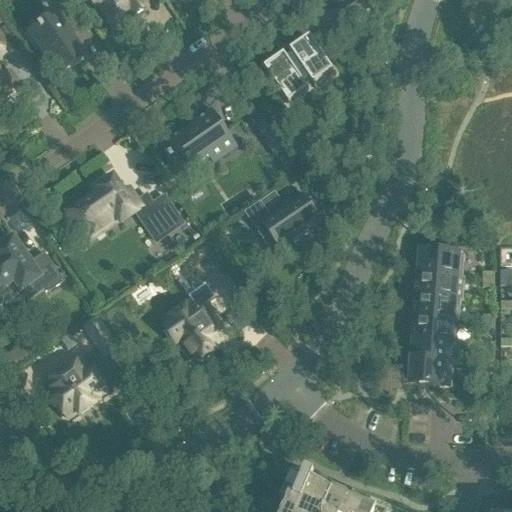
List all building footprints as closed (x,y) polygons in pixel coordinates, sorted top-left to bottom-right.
[(145,13),(148,11),(140,0),(89,0),(96,9),(99,7),(115,30),(132,17),(135,20),(138,18),(137,17),(144,12),(145,13)] [(69,7),(40,28),(42,31),(32,39),(59,78),(84,61),(74,46),(78,44),(72,35),(83,27),(69,7)] [(357,28),(345,9),(330,20),(342,38),(357,28)] [(0,103),(21,90),(10,74),(3,79),(0,73),(0,59),(12,52),(0,34),(0,103)] [(335,76),(308,38),(289,52),(291,55),(286,59),(284,56),(282,53),(273,59),(274,61),(264,68),(283,94),(280,96),(284,101),(286,99),(290,105),(309,91),(307,88),(312,84),(316,90),(335,76)] [(263,115),(252,122),(272,151),(277,147),(283,155),(288,152),(263,115)] [(239,150),(216,116),(197,130),(193,125),(161,147),(169,159),(168,159),(172,164),(178,172),(190,164),(195,172),(210,161),(214,167),(239,150)] [(68,218),(84,241),(96,232),(98,235),(120,219),(122,222),(141,209),(149,221),(154,217),(167,236),(182,225),(169,206),(159,213),(147,196),(138,203),(130,191),(125,194),(115,179),(100,190),(103,194),(91,202),(89,199),(74,210),(76,213),(68,218)] [(308,201),(305,198),(272,221),(260,203),(245,213),(258,232),(264,228),(279,249),(292,240),(295,244),(310,233),(307,230),(321,220),(318,217),(322,214),(311,199),(308,201)] [(49,293),(63,283),(44,255),(31,264),(30,263),(14,240),(0,250),(0,293),(12,285),(19,295),(40,280),(49,293)] [(420,276),(463,279),(465,256),(422,253),(420,276)] [(501,280),(511,280),(511,272),(501,272),(501,280)] [(482,281),(494,281),(494,273),(482,273),(482,281)] [(418,299),(461,303),(464,303),(466,279),(463,279),(420,276),(418,299)] [(511,288),(511,280),(501,280),(501,288),(511,288)] [(205,307),(216,299),(207,286),(190,298),(196,306),(189,311),(186,308),(167,321),(170,326),(165,330),(176,346),(181,343),(198,367),(218,353),(216,350),(229,341),(205,307)] [(417,321),(457,324),(460,324),(461,303),(418,299),(417,321)] [(511,303),(501,303),(501,311),(511,310),(511,303)] [(483,325),(495,325),(495,317),(483,317),(483,325)] [(95,349),(111,337),(99,321),(83,332),(95,349)] [(415,340),(456,343),(457,324),(417,321),(415,340)] [(495,325),(483,325),(483,333),(495,333),(495,325)] [(413,364),(454,367),(459,367),(461,344),(456,343),(415,340),(413,364)] [(511,341),(501,341),(501,349),(511,349),(511,341)] [(0,367),(4,374),(17,365),(10,355),(0,362),(0,367)] [(483,369),(495,369),(495,361),(483,361),(483,369)] [(84,362),(49,387),(59,401),(55,403),(70,425),(80,417),(83,421),(97,410),(95,407),(111,396),(96,375),(94,376),(84,362)] [(452,390),(454,367),(413,364),(412,387),(452,390)] [(501,372),(511,372),(511,364),(501,364),(501,372)] [(511,372),(501,372),(501,380),(511,380),(511,372)] [(280,511),(405,511),(302,466),(280,511)] [(0,511),(12,511),(0,498),(0,511)]
